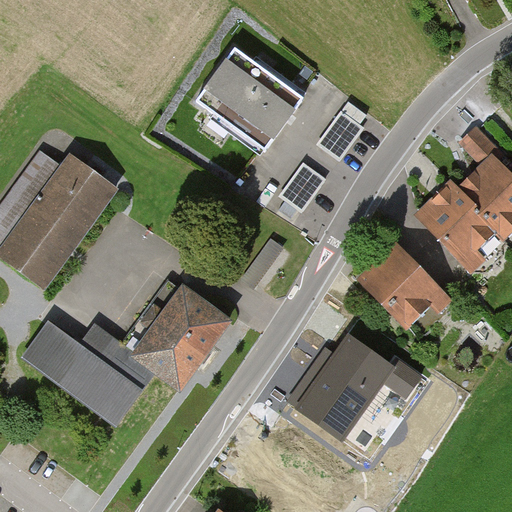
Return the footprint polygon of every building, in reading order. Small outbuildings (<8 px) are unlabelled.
[(300,104),(232,55),(196,105),(263,154),(300,104)] [(320,142),(343,159),(368,126),(345,109),(320,142)] [(493,152),(477,134),(463,147),(479,165),(493,152)] [(116,189),(73,158),(66,168),(44,152),(0,212),(0,250),(47,285),(116,189)] [(302,220),(329,174),(306,161),(279,206),(302,220)] [(511,184),(490,162),(458,194),(504,242),(511,233),(511,184)] [(458,194),(453,189),(419,220),(470,274),(504,242),(458,194)] [(274,237),(245,278),(257,287),(286,246),(274,237)] [(439,296),(394,249),(358,284),(403,331),(439,296)] [(227,325),(179,291),(134,355),(96,327),(81,347),(50,325),(27,358),(116,421),(149,375),(177,395),(227,325)] [(395,370),(347,336),(295,410),(343,443),(395,370)]
